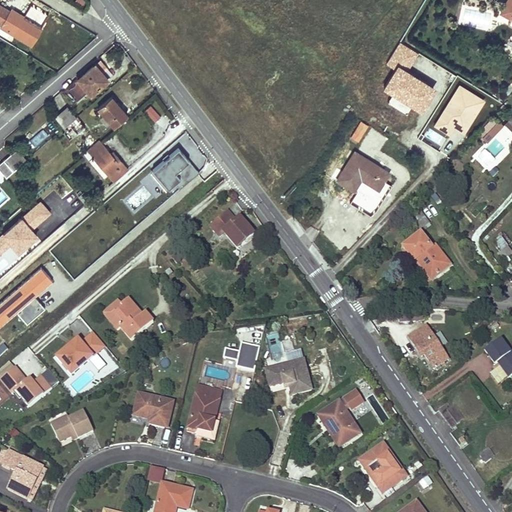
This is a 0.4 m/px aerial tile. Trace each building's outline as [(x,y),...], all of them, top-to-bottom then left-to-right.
[(511,0),(508,0),(501,15),(511,21),(511,20),(511,0)] [(0,26),(10,32),(30,44),(40,27),(11,9),(10,11),(0,5),(0,26)] [(10,32),(0,26),(0,31),(7,36),(10,32)] [(384,87),(393,93),(388,102),(394,106),(406,114),(412,105),(422,111),(434,93),(434,92),(425,86),(427,82),(420,78),(418,81),(417,82),(411,79),(412,78),(414,74),(407,70),(418,52),(401,41),(388,62),(396,68),(384,87)] [(81,76),(67,88),(77,100),(89,91),(92,94),(108,79),(101,72),(100,73),(94,66),(82,76),(81,76)] [(477,94),(459,83),(433,125),(451,136),(455,129),(464,134),(485,100),(477,94)] [(98,108),(104,115),(112,124),(115,127),(127,116),(111,97),(98,108)] [(151,106),(145,111),(155,122),(161,117),(151,106)] [(56,118),(64,128),(76,117),(68,108),(56,118)] [(112,124),(104,115),(101,118),(108,127),(112,124)] [(64,128),(59,132),(68,142),(84,127),(76,117),(64,128)] [(368,125),(360,121),(350,137),(358,141),(368,125)] [(503,126),(498,122),(483,138),(488,142),(503,126)] [(99,140),(83,154),(104,179),(109,175),(114,181),(127,169),(116,156),(114,158),(110,152),(99,140)] [(17,149),(11,154),(20,165),(26,160),(17,149)] [(198,175),(192,168),(177,150),(151,171),(167,190),(174,183),(180,190),(198,175)] [(389,173),(355,152),(337,181),(354,191),(361,179),(362,178),(365,179),(364,181),(379,190),(389,173)] [(11,154),(0,163),(0,170),(6,178),(14,171),(20,165),(11,154)] [(62,191),(58,194),(62,199),(73,191),(62,179),(56,184),(62,191)] [(41,200),(0,234),(0,253),(11,245),(17,252),(38,235),(31,227),(51,211),(41,200)] [(211,226),(218,234),(235,219),(228,211),(211,226)] [(430,222),(422,211),(411,220),(420,231),(430,222)] [(219,235),(223,232),(227,236),(238,248),(254,233),(240,217),(237,220),(235,219),(218,234),(219,235)] [(432,247),(426,239),(422,234),(404,249),(414,262),(416,261),(432,280),(451,265),(435,245),(435,246),(432,247)] [(511,254),(511,251),(508,247),(508,246),(501,236),(495,241),(502,251),(500,253),(506,260),(511,254)] [(24,281),(0,301),(0,321),(21,304),(33,318),(45,307),(34,293),(24,281)] [(115,311),(107,318),(117,330),(120,328),(132,341),(153,322),(145,313),(142,315),(139,317),(135,311),(136,309),(128,299),(121,305),(122,307),(117,312),(115,311)] [(103,313),(107,318),(115,311),(117,312),(122,307),(121,305),(117,301),(103,313)] [(424,314),(399,316),(400,323),(425,321),(424,314)] [(236,326),(236,341),(261,341),(261,328),(244,328),(244,326),(236,326)] [(426,327),(409,338),(419,353),(421,352),(433,369),(447,360),(426,327)] [(87,364),(105,347),(92,333),(81,343),(77,338),(53,359),(57,363),(70,378),(78,371),(87,364)] [(500,340),(485,351),(495,365),(497,363),(509,378),(511,375),(511,351),(511,349),(508,351),(500,340)] [(238,362),(237,368),(255,372),(260,347),(242,343),(240,352),(238,362)] [(238,362),(240,352),(227,349),(224,359),(238,362)] [(289,361),(302,358),(301,352),(287,355),(289,361)] [(304,360),(266,370),(271,387),(285,383),(286,385),(290,385),(292,395),(312,390),(304,360)] [(48,370),(34,382),(31,378),(27,381),(16,367),(14,368),(10,364),(0,373),(0,377),(1,379),(0,380),(0,381),(11,395),(15,391),(19,395),(30,408),(59,383),(48,370)] [(0,384),(0,396),(4,400),(10,395),(0,384)] [(188,427),(198,429),(199,426),(212,429),(221,391),(198,386),(188,427)] [(357,390),(339,402),(345,412),(350,409),(352,412),(365,403),(363,400),(357,390)] [(473,421),(478,418),(482,413),(484,407),(483,401),(480,396),(476,392),(470,390),(464,391),(458,394),(455,398),(453,404),(453,410),(456,415),(461,419),(467,421),(473,421)] [(138,394),(133,416),(149,420),(149,424),(166,428),(172,402),(138,394)] [(339,402),(322,413),(332,428),(328,431),(339,447),(359,434),(345,412),(339,402)] [(446,404),(438,410),(447,423),(451,428),(463,420),(453,405),(449,408),(446,404)] [(59,443),(71,437),(76,435),(77,438),(93,431),(84,412),(68,419),(67,417),(50,424),(59,443)] [(322,413),(318,415),(328,431),(332,428),(322,413)] [(485,450),(488,455),(492,460),(498,462),(504,463),(510,461),(511,459),(511,430),(506,428),(500,427),(494,429),(489,433),(486,438),(484,444),(485,450)] [(383,444),(362,459),(376,478),(373,480),(383,494),(406,477),(383,444)] [(0,449),(0,462),(2,464),(8,451),(1,447),(0,449)] [(489,450),(480,456),(483,459),(486,463),(494,457),(489,450)] [(8,451),(2,464),(17,471),(8,489),(29,499),(37,483),(33,481),(40,467),(8,451)] [(362,459),(359,461),(373,480),(376,478),(362,459)] [(40,467),(33,481),(37,483),(44,468),(40,467)] [(150,467),(147,481),(162,483),(164,469),(150,467)] [(37,483),(29,499),(33,501),(48,470),(44,468),(37,483)] [(433,484),(429,477),(419,482),(423,490),(433,484)] [(175,511),(172,511),(173,507),(176,507),(187,510),(192,492),(162,485),(155,511),(175,511)] [(422,511),(416,502),(402,511),(422,511)]
